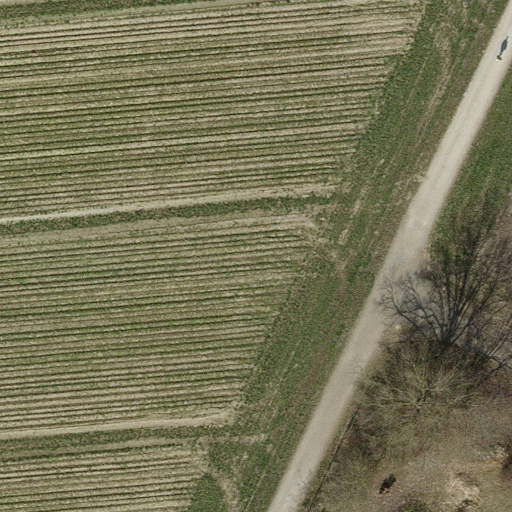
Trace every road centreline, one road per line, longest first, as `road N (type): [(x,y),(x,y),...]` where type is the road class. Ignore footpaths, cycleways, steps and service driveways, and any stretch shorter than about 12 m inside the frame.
road 1 (track): [(288,511),(511,39)]
road 2 (track): [(394,287),(511,348)]
